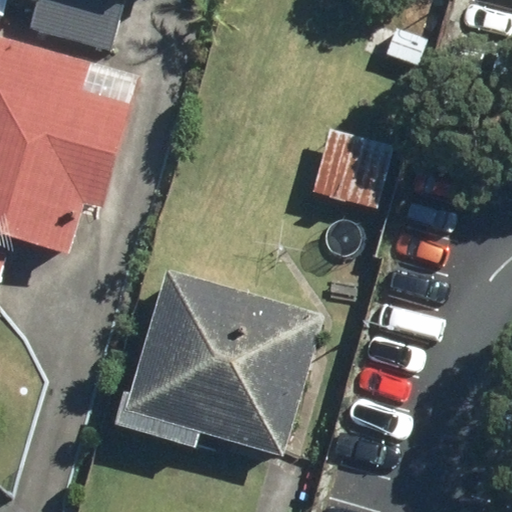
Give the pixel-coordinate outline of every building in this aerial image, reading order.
[(25,0),(36,3),(29,28),(114,53),(129,0),(25,0)] [(144,77),(0,36),(0,238),(64,256),(80,200),(107,207),(144,77)] [(397,147),(335,129),(316,192),(378,210),(397,147)] [(0,284),(8,254),(0,252),(0,284)] [(329,315),(171,268),(133,395),(125,393),(115,426),(201,451),(207,434),(286,458),(329,315)]
